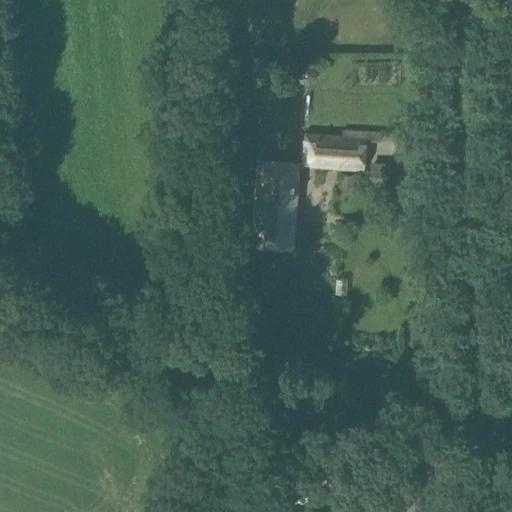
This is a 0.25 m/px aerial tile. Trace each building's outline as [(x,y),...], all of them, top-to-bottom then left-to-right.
[(366,168),(368,139),(307,135),(305,165),(366,168)] [(292,247),(298,162),(258,160),(253,244),(292,247)] [(408,192),(410,165),(374,163),(373,190),(408,192)] [(345,172),(345,184),(353,184),(353,172),(345,172)] [(429,511),(427,479),(407,481),(409,511),(429,511)]
